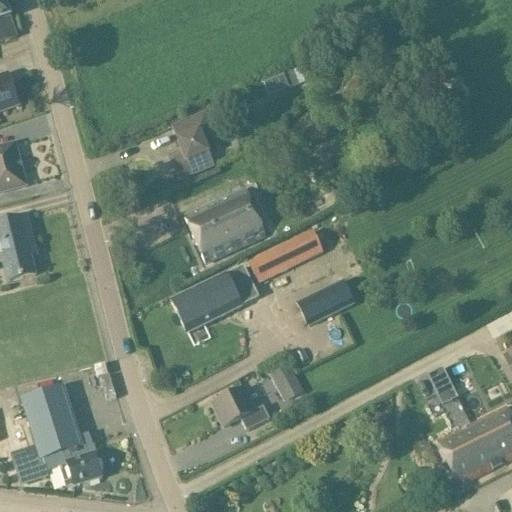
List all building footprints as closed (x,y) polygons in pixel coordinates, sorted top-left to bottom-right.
[(0,0),(0,44),(15,39),(8,20),(10,19),(3,0),(0,0)] [(0,113),(18,107),(7,76),(0,78),(0,113)] [(282,77),(260,83),(264,97),(286,91),(282,77)] [(324,105),(309,112),(312,119),(293,127),(302,149),(327,138),(325,132),(333,128),(324,105)] [(182,154),(168,160),(179,184),(214,169),(201,139),(215,133),(207,113),(172,128),(182,154)] [(0,194),(26,188),(15,145),(0,148),(0,194)] [(185,217),(206,265),(266,238),(245,191),(185,217)] [(42,284),(27,226),(0,233),(0,291),(10,289),(10,287),(16,286),(17,290),(42,284)] [(313,232),(248,264),(258,286),(323,255),(313,232)] [(243,267),(224,277),(170,303),(187,336),(259,300),(243,267)] [(308,330),(354,307),(342,283),(296,306),(308,330)] [(275,376),(270,378),(285,405),(303,394),(289,368),(287,369),(284,365),(273,372),(275,376)] [(444,371),(431,377),(442,399),(454,392),(444,371)] [(32,432),(72,419),(62,389),(22,402),(32,432)] [(270,422),(263,409),(255,413),(244,391),(212,407),(224,430),(240,422),(247,434),(270,422)] [(459,489),(511,462),(511,419),(507,408),(436,442),(459,489)] [(81,448),(72,419),(32,432),(41,461),(81,448)] [(91,445),(81,448),(41,461),(27,465),(33,484),(48,479),(46,474),(67,467),(74,489),(102,480),(91,445)]
